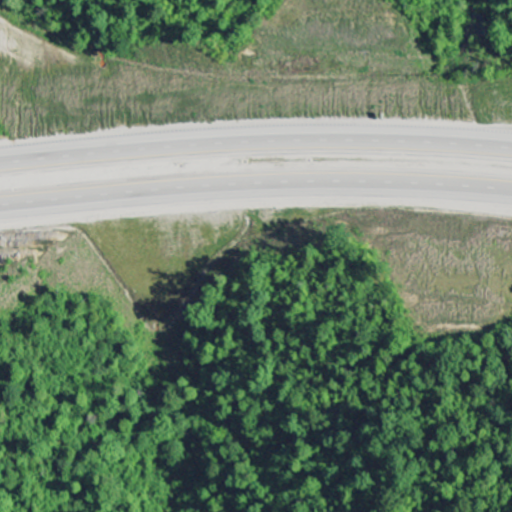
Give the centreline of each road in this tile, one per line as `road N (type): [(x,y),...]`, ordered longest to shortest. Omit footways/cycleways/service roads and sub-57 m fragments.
road 1 (motorway): [(511,150),(266,142),(0,167)]
road 2 (motorway): [(0,211),(271,186),(511,194)]
